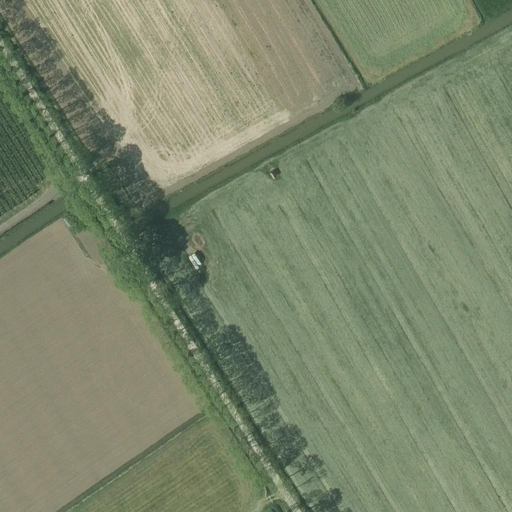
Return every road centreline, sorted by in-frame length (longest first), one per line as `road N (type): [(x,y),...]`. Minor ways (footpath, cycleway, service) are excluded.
road 1 (unclassified): [(297,511),(0,42)]
road 2 (track): [(511,34),(127,245)]
